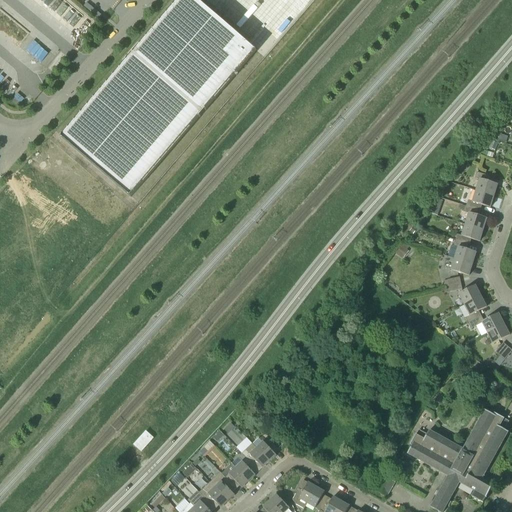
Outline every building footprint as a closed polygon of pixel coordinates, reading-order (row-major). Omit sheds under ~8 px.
[(181,0),(61,138),(130,198),(257,53),(196,0),(181,0)] [(27,49),(47,68),(57,56),(37,38),(27,49)] [(498,141),(506,143),(508,137),(501,134),(498,141)] [(475,191),(494,197),(497,186),(486,183),(488,177),(476,173),(474,179),(479,180),(475,191)] [(494,197),(475,191),(472,203),(467,201),(466,206),(478,211),(479,205),(490,209),(494,197)] [(486,220),(476,217),(478,211),(466,206),(464,211),(464,212),(468,214),(465,225),(483,231),(486,220)] [(457,235),(455,241),(467,244),(469,239),(479,242),(483,231),(465,225),(461,236),(457,235)] [(409,231),(410,232),(413,234),(417,229),(414,226),(413,226),(409,231)] [(476,254),(465,250),(467,244),(455,241),(453,246),(458,248),(454,259),(472,265),(476,254)] [(409,252),(401,246),(395,254),(402,260),(409,252)] [(454,259),(450,271),(469,276),(472,265),(454,259)] [(447,281),(448,287),(461,284),(459,279),(447,281)] [(462,290),(461,284),(448,287),(450,293),(462,290)] [(459,296),(464,306),(481,297),(475,287),(459,296)] [(486,308),(481,297),(464,306),(469,316),(465,318),(468,324),(479,318),(477,313),(486,308)] [(498,315),(482,323),(482,324),(487,334),(504,325),(498,315)] [(482,323),(479,318),(468,324),(470,327),(471,330),(477,327),(482,324),(482,323)] [(509,336),(504,325),(487,334),(493,344),(509,336)] [(499,357),(507,347),(503,343),(495,353),(499,357)] [(511,351),(507,347),(499,357),(504,361),(511,351)] [(493,485),(489,483),(482,479),(508,432),(500,428),(504,419),(494,413),(493,415),(484,410),(463,449),(429,430),(424,440),(416,435),(410,446),(412,447),(407,455),(410,456),(447,477),(430,508),(437,511),(443,511),(459,483),(474,492),(471,497),(483,503),(493,485)] [(225,429),(226,430),(229,433),(235,428),(234,427),(232,425),(230,423),(225,429)] [(224,436),(222,434),(222,433),(219,431),(214,437),(216,439),(218,441),(224,436)] [(134,446),(141,452),(153,439),(146,432),(134,446)] [(262,468),(269,462),(256,449),(247,438),(236,448),(242,454),(250,463),(253,459),(262,468)] [(256,449),(269,462),(276,455),(274,453),(278,449),(271,442),(267,438),(256,449)] [(231,464),(232,465),(248,482),(255,476),(246,466),(250,463),(242,454),(231,464)] [(195,467),(197,466),(200,462),(198,459),(197,459),(192,463),(193,464),(195,467)] [(248,482),(232,465),(222,474),(220,473),(229,482),(233,479),(242,488),(248,482)] [(191,474),(187,469),(183,473),(188,478),(191,474)] [(229,482),(220,473),(210,483),(228,502),(234,495),(225,486),(229,482)] [(180,474),(175,478),(180,484),(185,479),(180,474)] [(384,476),(378,486),(376,491),(387,497),(395,483),(384,476)] [(228,502),(210,483),(199,493),(208,502),(212,499),(221,508),(228,502)] [(308,483),(303,492),(299,490),(292,501),(294,502),(294,503),(295,503),(295,504),(296,505),(296,506),(304,510),(307,504),(316,488),(308,483)] [(319,511),(322,506),(318,504),(324,492),(316,488),(307,504),(319,511)] [(162,495),(167,499),(172,495),(167,490),(162,495)] [(208,502),(199,493),(198,491),(188,501),(191,504),(190,504),(197,511),(210,511),(204,506),(208,502)] [(276,495),(270,501),(279,511),(285,511),(289,509),(287,507),(291,503),(287,499),(283,502),(276,495)] [(319,511),(335,511),(341,502),(333,497),(327,509),(322,506),(319,511)] [(279,511),(270,501),(263,508),(266,511),(279,511)] [(346,511),(349,507),(341,502),(335,511),(346,511)]
